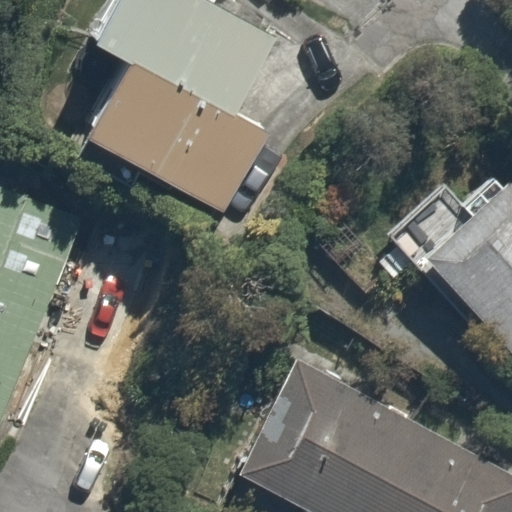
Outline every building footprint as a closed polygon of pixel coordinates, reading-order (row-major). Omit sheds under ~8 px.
[(213,0),(102,0),(80,39),(116,59),(227,120),(275,34),(213,0)] [(227,120),(116,59),(76,132),(219,211),(259,138),(227,120)] [(511,167),(419,260),(511,353),(511,167)] [(0,406),(82,221),(0,184),(0,406)] [(511,474),(283,351),(224,462),(316,511),(507,511),(511,504),(511,474)]
